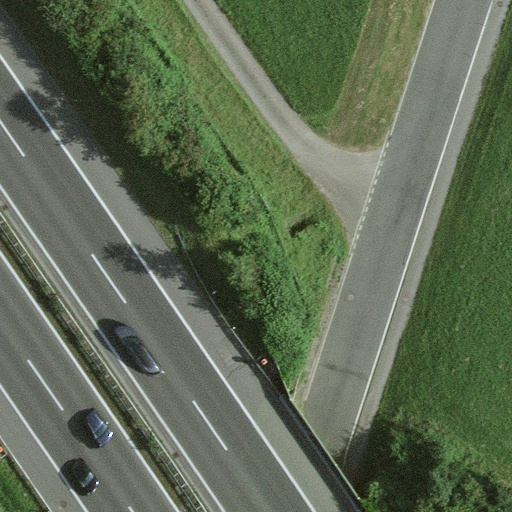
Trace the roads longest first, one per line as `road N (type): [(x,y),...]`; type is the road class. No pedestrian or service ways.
road 1 (tertiary): [(301,511),(465,0)]
road 2 (motorway): [(259,511),(0,131)]
road 3 (track): [(200,0),(303,146),(391,235)]
road 4 (motorway): [(0,319),(133,511)]
